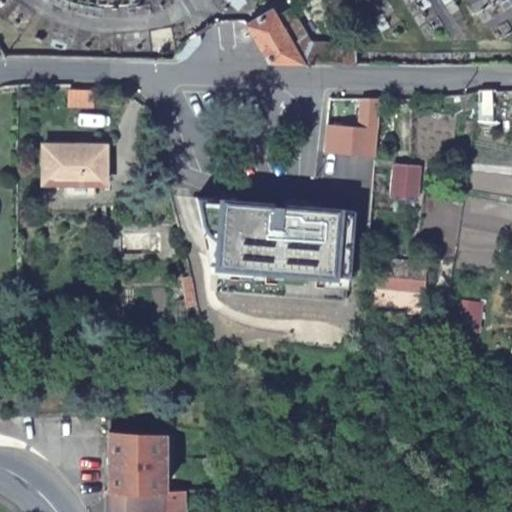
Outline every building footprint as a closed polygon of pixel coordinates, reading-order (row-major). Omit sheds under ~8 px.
[(277,15),(306,63),(357,65),(357,42),(312,42),(291,6),(277,15)] [(268,63),(306,63),(277,15),(273,8),(246,26),(268,63)] [(377,130),(326,124),(324,154),(375,157),(377,130)] [(104,145),(42,143),(40,183),(64,184),(64,180),(103,182),(104,145)] [(392,164),(390,199),(415,201),(417,166),(392,164)] [(344,303),(353,213),(196,199),(201,222),(203,227),(206,232),(209,236),(214,239),(218,240),(214,291),(344,303)] [(366,262),(364,274),(373,275),(371,313),(423,315),(426,271),(405,270),(406,263),(366,261),(366,262)] [(188,278),(179,280),(184,302),(193,300),(188,278)] [(107,491),(153,491),(153,433),(108,433),(107,491)] [(182,511),(183,490),(153,491),(107,491),(106,511),(139,511),(139,510),(153,511),(182,511)]
